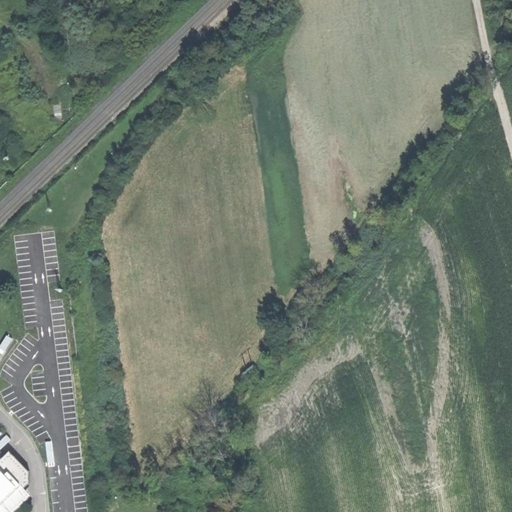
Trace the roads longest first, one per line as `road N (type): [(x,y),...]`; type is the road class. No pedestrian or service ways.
road 1 (track): [(511,145),(476,0)]
road 2 (unknown): [(35,469),(48,438),(48,334)]
